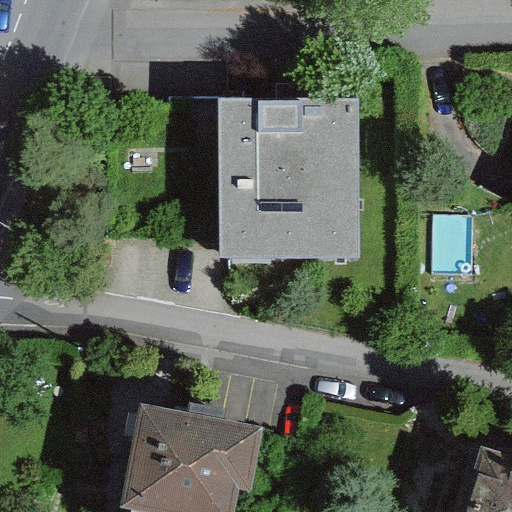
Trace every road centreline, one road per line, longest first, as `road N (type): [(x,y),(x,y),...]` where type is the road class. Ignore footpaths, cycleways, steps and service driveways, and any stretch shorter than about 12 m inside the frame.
road 1 (residential): [(511,386),(0,296)]
road 2 (residential): [(0,140),(62,0)]
